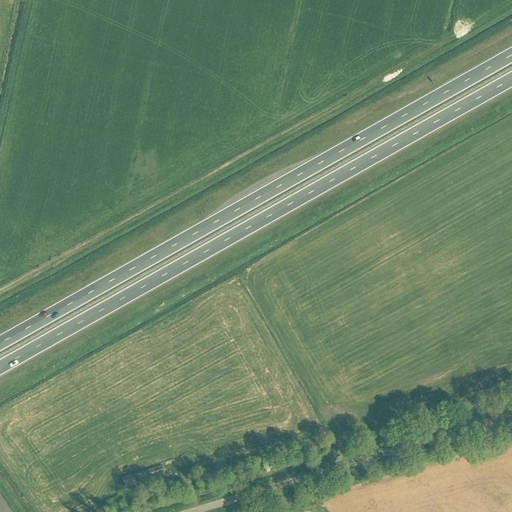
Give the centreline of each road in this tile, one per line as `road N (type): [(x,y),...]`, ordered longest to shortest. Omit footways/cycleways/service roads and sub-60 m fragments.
road 1 (trunk): [(511,55),(0,344)]
road 2 (trunk): [(0,368),(511,80)]
road 3 (track): [(446,41),(0,290)]
road 4 (unclassified): [(195,511),(511,415)]
